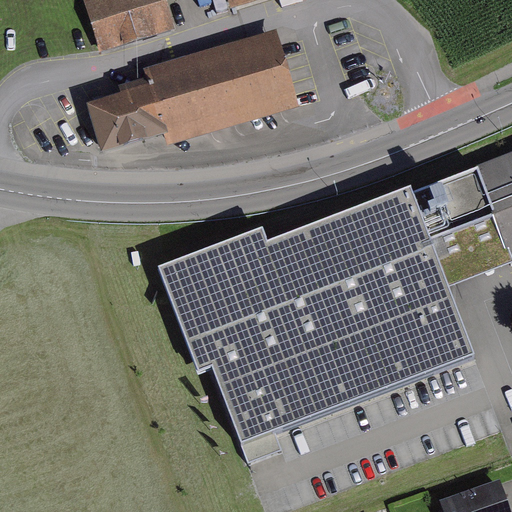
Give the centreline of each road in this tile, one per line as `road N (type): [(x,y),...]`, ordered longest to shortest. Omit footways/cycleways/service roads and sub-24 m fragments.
road 1 (primary): [(511,102),(351,169),(237,196),(145,203),(0,189)]
road 2 (unknown): [(496,306),(460,190)]
